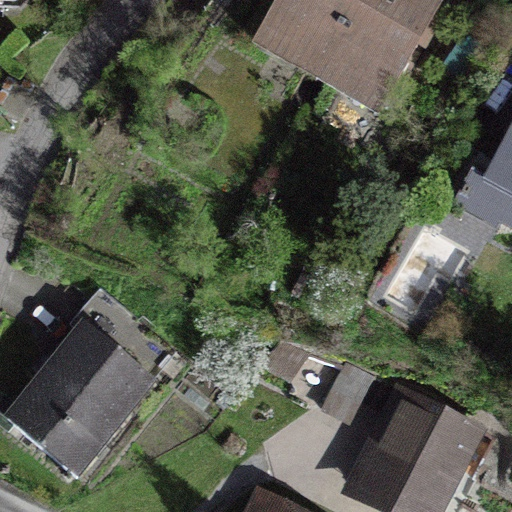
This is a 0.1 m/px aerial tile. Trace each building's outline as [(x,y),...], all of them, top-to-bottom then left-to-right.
[(323,68),(361,0),(282,0),(263,34),(323,68)] [(414,0),(361,0),(323,68),(384,104),(437,13),(414,0)] [(511,132),(483,184),(511,199),(511,132)] [(187,361),(100,294),(73,328),(85,337),(67,360),(61,355),(17,411),(21,414),(11,427),(77,479),(162,371),(173,379),(187,361)] [(372,377),(346,365),(324,411),(350,424),(372,377)] [(437,511),(479,427),(410,394),(393,427),(391,426),(358,494),(395,511),(437,511)]
